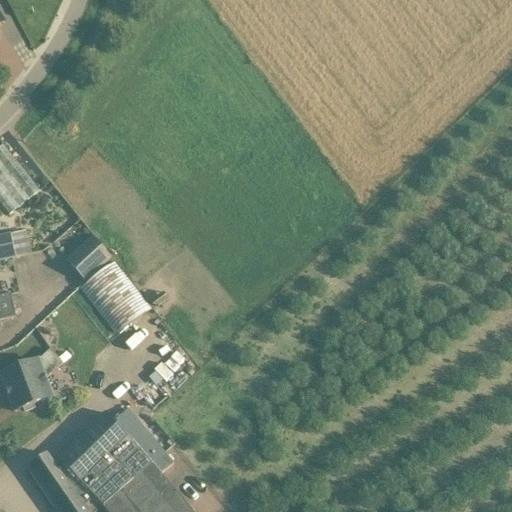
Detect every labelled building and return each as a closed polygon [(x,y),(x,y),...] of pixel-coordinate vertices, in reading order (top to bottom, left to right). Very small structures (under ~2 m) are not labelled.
[(0,202),(7,214),(38,195),(7,144),(0,148),(0,202)] [(0,237),(0,261),(29,255),(24,232),(0,237)] [(67,263),(85,283),(111,261),(94,239),(67,263)] [(119,334),(153,306),(114,260),(80,287),(119,334)] [(0,332),(2,332),(0,324),(0,322),(16,318),(11,295),(0,297),(0,332)] [(39,361),(9,372),(1,375),(4,384),(15,412),(24,409),(26,413),(35,409),(34,406),(53,398),(46,380),(64,364),(51,350),(39,361)] [(57,511),(192,511),(162,475),(174,465),(129,413),(117,425),(106,414),(59,460),(60,462),(55,466),(47,454),(27,468),(57,511)]
